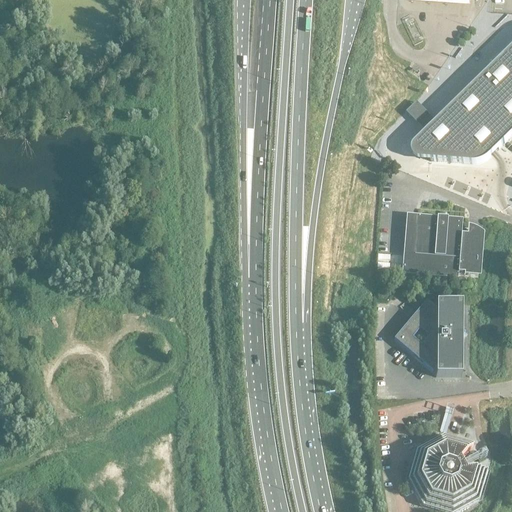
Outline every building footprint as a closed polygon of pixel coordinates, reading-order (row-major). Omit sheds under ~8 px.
[(424,131),(426,134),(414,146),(414,147),(414,146),(415,145),(431,162),(430,162),(474,166),(476,165),(480,165),(483,164),(485,162),(488,161),(490,159),(511,137),(511,49),(436,124),(434,122),(424,131)] [(464,276),(465,277),(465,276),(478,277),(481,238),(468,237),(468,235),(467,235),(467,237),(461,236),(462,221),(417,217),(414,257),(404,256),(402,276),(458,281),(458,275),(464,276)] [(432,374),(436,370),(436,378),(461,379),(462,339),(465,335),(462,333),(462,306),(437,305),(437,312),(426,303),(394,341),(432,374)] [(446,433),(451,416),(452,416),(454,410),(446,408),(445,414),(440,432),(446,433)] [(473,446),(443,437),(416,452),(408,481),(422,508),(436,511),(460,511),(479,502),(487,472),(487,471),(465,474),(460,463),(473,447),(473,446)] [(476,458),(479,462),(486,458),(484,454),(476,458)]
